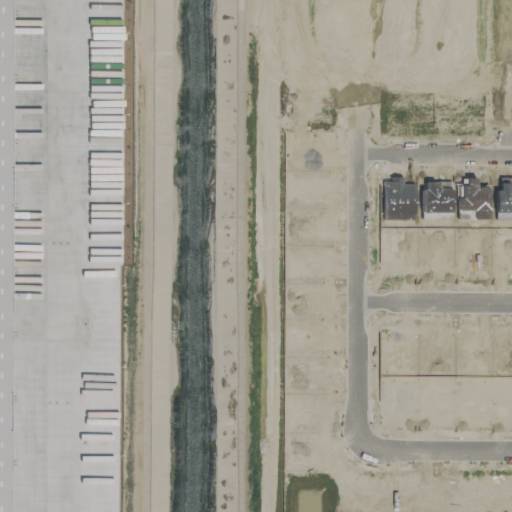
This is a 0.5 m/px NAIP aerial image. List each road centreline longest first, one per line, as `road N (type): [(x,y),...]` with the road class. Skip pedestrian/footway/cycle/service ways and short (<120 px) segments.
road 1 (residential): [(356,151),(353,302),(357,405),(366,433)]
road 2 (residential): [(353,302),(511,302)]
road 3 (residential): [(511,155),(356,151)]
road 4 (residential): [(504,155),(504,0)]
road 5 (residential): [(356,151),(356,0)]
road 6 (residential): [(366,433),(394,443),(511,446)]
